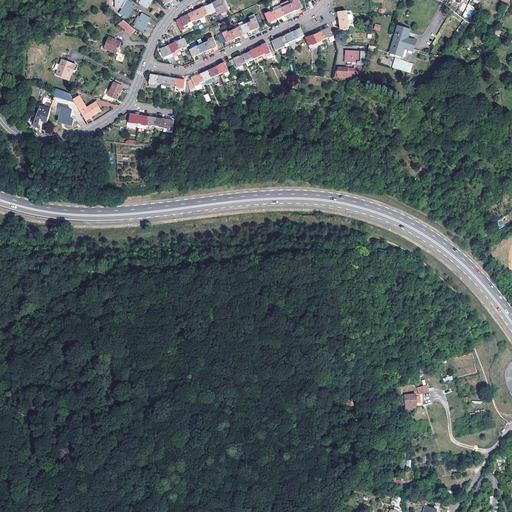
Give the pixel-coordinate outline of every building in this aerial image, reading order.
[(120,13),(128,18),(135,7),(133,5),(134,4),(127,0),(116,0),(114,1),(116,9),(121,8),(123,9),(120,13)] [(138,0),(141,2),(140,3),(148,8),(152,0),(138,0)] [(223,0),(220,0),(213,4),(216,12),(218,15),(228,11),(223,0)] [(289,4),(293,11),(296,10),(296,11),(302,8),(298,0),(294,0),(292,1),(292,3),(289,4)] [(216,12),(213,4),(204,7),(208,15),(211,13),(212,14),(216,12)] [(281,7),(285,15),(288,13),(293,11),(289,4),(281,7)] [(204,7),(196,11),(200,19),(205,17),(204,16),(208,15),(204,7)] [(281,7),(273,11),(278,20),(282,18),(281,17),(285,15),(281,7)] [(188,15),(192,22),(196,20),(196,21),(198,25),(202,23),(200,19),(196,11),(188,15)] [(278,20),(273,11),(270,12),(270,11),(264,14),(268,23),(273,21),(274,21),(278,20)] [(339,22),(348,21),(353,21),(353,17),(351,16),(349,16),(349,12),(337,13),(338,17),(339,17),(339,22)] [(143,31),(150,19),(142,14),(135,26),(143,31)] [(188,15),(176,20),(181,31),(185,29),(184,26),(188,25),(190,28),(194,26),(192,22),(188,15)] [(130,34),(135,29),(124,20),(123,20),(122,19),(119,23),(125,28),(124,29),(130,34)] [(260,28),(256,19),(250,21),(251,22),(247,24),(251,33),(254,31),(253,30),(254,30),(255,30),(260,28)] [(349,25),(348,21),(339,22),(341,31),(348,30),(348,25),(349,25)] [(248,34),(251,33),(247,24),(244,26),(239,27),(243,35),(248,33),(248,34)] [(239,27),(232,31),(235,38),(243,35),(239,27)] [(416,42),(407,39),(403,38),(405,29),(398,27),(392,46),(394,47),(395,49),(394,55),(402,57),(404,49),(413,51),(416,42)] [(321,32),(325,39),(328,38),(330,43),(334,41),(333,37),(329,28),(325,30),(321,32)] [(296,40),(302,38),(304,36),(301,29),(297,31),(293,33),(296,40)] [(228,31),(218,36),(221,43),(226,41),(226,43),(231,41),(231,40),(235,38),(232,31),(228,33),(228,31)] [(314,35),(317,44),(322,42),(321,41),(325,39),(321,32),(318,33),(314,35)] [(286,34),(285,35),(289,44),(290,43),(296,40),(293,33),(289,34),(288,33),(286,34)] [(281,37),(272,42),(276,51),(279,50),(286,47),(285,45),(289,44),(285,35),(281,37)] [(305,38),(309,47),(312,45),(313,46),(317,44),(314,35),(310,37),(309,36),(306,37),(305,38)] [(103,47),(115,53),(116,51),(117,52),(118,50),(117,49),(120,41),(108,36),(103,47)] [(209,42),(205,43),(209,52),(210,51),(212,51),(211,50),(212,49),(212,50),(217,48),(213,38),(208,41),(209,42)] [(188,47),(184,39),(176,43),(179,50),(183,48),(183,49),(188,47)] [(168,46),(173,58),(177,56),(177,55),(181,53),(179,50),(176,43),(168,46)] [(207,53),(209,52),(205,43),(197,47),(201,54),(206,52),(207,53)] [(258,47),(262,57),(265,55),(266,56),(271,53),(267,44),(261,46),(261,47),(260,46),(258,47)] [(169,60),(173,58),(168,46),(164,48),(164,47),(159,49),(165,61),(168,59),(169,60)] [(193,49),(189,50),(193,58),(201,54),(197,47),(197,46),(193,48),(193,49)] [(254,61),(262,57),(258,47),(255,48),(256,50),(250,52),(254,61)] [(250,52),(242,56),(246,64),(254,61),(250,52)] [(363,66),(366,53),(346,52),(346,55),(345,62),(357,62),(357,66),(363,66)] [(243,66),(246,64),(242,56),(239,58),(239,57),(229,61),(233,71),(243,66)] [(73,71),(75,66),(61,61),(56,75),(67,79),(69,75),(71,70),(73,71)] [(219,65),(216,67),(220,75),(223,73),(224,75),(229,73),(225,63),(220,66),(219,67),(219,65)] [(211,79),(220,75),(216,67),(213,68),(214,69),(208,72),(211,79)] [(348,69),(338,69),(337,73),(336,73),(334,77),(337,77),(348,78),(348,77),(353,77),(360,77),(362,69),(357,69),(356,69),(353,72),(348,72),(348,69)] [(208,72),(200,75),(203,82),(211,79),(208,72)] [(159,76),(150,75),(149,84),(154,84),(154,83),(158,84),(159,76)] [(200,84),(203,82),(200,75),(197,77),(196,76),(191,79),(192,80),(189,82),(190,90),(200,86),(200,84)] [(159,76),(158,84),(162,85),(161,86),(166,87),(168,78),(159,76)] [(177,79),(168,78),(166,87),(171,88),(171,86),(175,87),(177,79)] [(177,79),(175,87),(179,88),(179,89),(183,90),(185,81),(177,79)] [(115,81),(108,96),(117,100),(123,87),(119,85),(120,83),(115,81)] [(63,92),(56,89),(54,97),(61,99),(63,92)] [(497,91),(490,92),(494,109),(501,107),(497,91)] [(61,99),(61,100),(75,103),(73,100),(69,94),(63,92),(61,99)] [(79,96),(73,100),(75,103),(85,119),(91,116),(92,117),(100,112),(100,110),(96,103),(86,109),(79,96)] [(39,107),(31,126),(36,128),(39,119),(41,120),(41,122),(46,123),(51,106),(45,104),(44,108),(39,107)] [(63,109),(59,123),(72,127),(74,121),(70,120),(72,112),(63,109)] [(138,124),(139,116),(130,114),(129,123),(134,124),(134,123),(138,124)] [(137,129),(146,130),(146,126),(148,117),(139,116),(138,124),(137,128),(137,129)] [(146,126),(151,127),(151,126),(155,127),(156,119),(152,118),(148,117),(146,126)] [(156,119),(155,127),(159,127),(158,128),(163,129),(165,120),(156,119)] [(165,120),(163,129),(168,130),(168,129),(172,130),(174,122),(165,120)] [(427,385),(417,388),(419,395),(429,392),(427,385)] [(405,395),(407,410),(413,410),(413,405),(418,405),(416,394),(405,395)] [(345,399),(346,406),(352,405),(354,405),(353,403),(352,403),(351,398),(345,399)]
